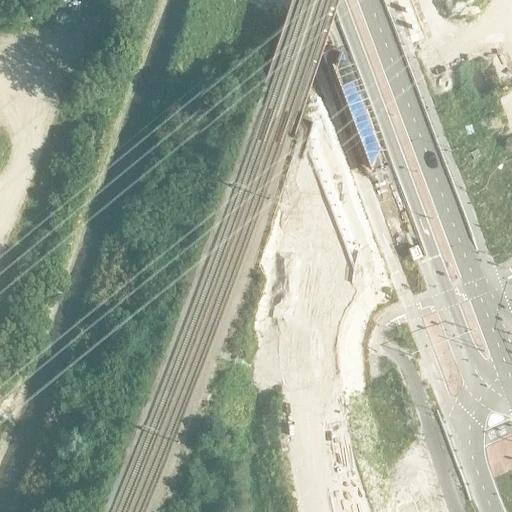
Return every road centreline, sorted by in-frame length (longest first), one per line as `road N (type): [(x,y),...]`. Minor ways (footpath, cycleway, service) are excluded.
road 1 (secondary): [(296,0),(458,438)]
road 2 (secondary): [(330,0),(457,346),(481,387)]
road 3 (secondary): [(478,287),(371,0)]
